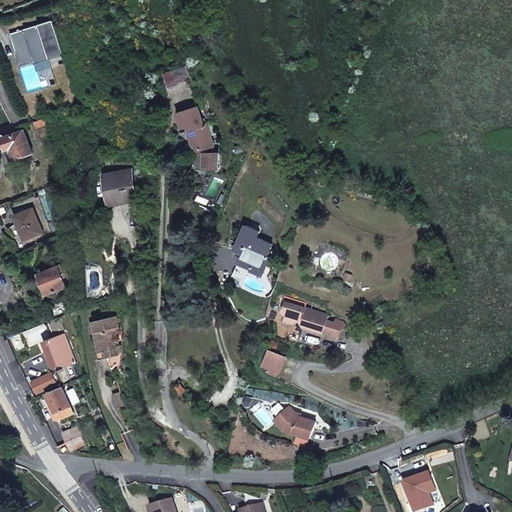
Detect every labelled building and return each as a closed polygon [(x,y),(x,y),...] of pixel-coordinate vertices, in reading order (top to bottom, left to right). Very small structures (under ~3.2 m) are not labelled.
[(53,20),(10,33),(29,93),(57,83),(52,67),(66,63),(53,20)] [(191,79),(188,69),(187,65),(174,70),(178,83),(191,79)] [(197,151),(204,149),(205,153),(205,169),(218,169),(218,153),(214,153),(212,146),(213,146),(207,125),(204,126),(198,108),(180,113),(186,132),(190,131),(197,151)] [(49,123),(46,118),(36,121),(38,127),(49,123)] [(33,153),(25,130),(3,138),(12,161),(33,153)] [(205,153),(204,149),(197,151),(196,168),(205,169),(205,153)] [(332,174),(323,169),(317,181),(326,186),(332,174)] [(131,173),(131,171),(108,175),(113,203),(136,199),(133,182),(131,173)] [(44,233),(33,208),(15,216),(25,240),(44,233)] [(273,243),(258,236),(260,230),(247,224),(235,250),(242,254),(241,257),(235,269),(255,279),(256,279),(257,280),(260,281),(271,257),(267,255),(273,243)] [(70,275),(65,263),(40,273),(49,294),(68,286),(65,278),(70,275)] [(307,304),(287,298),(286,302),(305,308),(307,304)] [(286,302),(285,302),(282,312),(286,316),(283,324),(291,327),(292,323),(294,323),(299,321),(300,318),(308,321),(305,330),(322,335),(324,330),(331,332),(330,337),(336,338),(341,336),(343,331),(347,329),(347,327),(345,323),(335,320),(334,323),(327,321),(329,316),(305,308),(286,302)] [(119,332),(116,316),(105,318),(94,321),(96,332),(94,333),(96,343),(102,342),(104,351),(108,350),(110,357),(119,355),(116,343),(118,342),(116,333),(119,332)] [(308,321),(300,318),(299,321),(305,330),(308,321)] [(50,360),(53,367),(63,363),(64,367),(75,363),(65,333),(53,337),(54,338),(44,343),(47,351),(43,352),(46,359),(47,359),(47,361),(50,360)] [(104,351),(102,342),(96,343),(100,359),(110,357),(108,350),(104,351)] [(287,356),(270,349),(264,365),(281,371),(287,356)] [(57,384),(52,372),(33,381),(38,393),(57,384)] [(74,412),(63,388),(48,394),(60,419),(74,412)] [(126,407),(122,392),(114,395),(118,409),(126,407)] [(298,415),(290,406),(276,419),(285,430),(311,438),(317,421),(298,415)] [(85,443),(77,426),(63,433),(72,450),(85,443)] [(152,506),(153,511),(177,511),(173,499),(152,506)]
